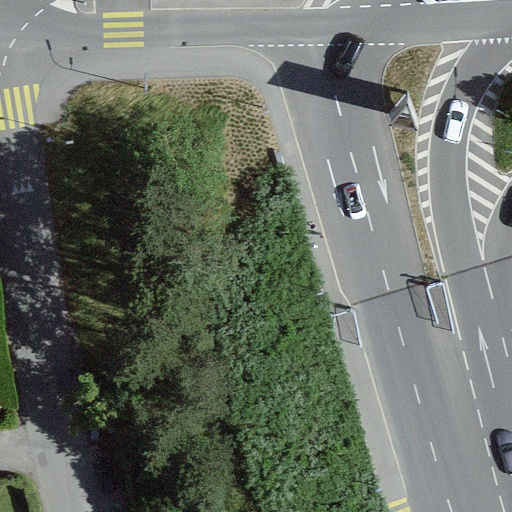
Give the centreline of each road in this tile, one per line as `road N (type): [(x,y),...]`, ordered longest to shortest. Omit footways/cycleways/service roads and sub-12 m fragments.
road 1 (tertiary): [(0,9),(126,42),(291,34),(347,3)]
road 2 (residential): [(0,99),(59,450)]
